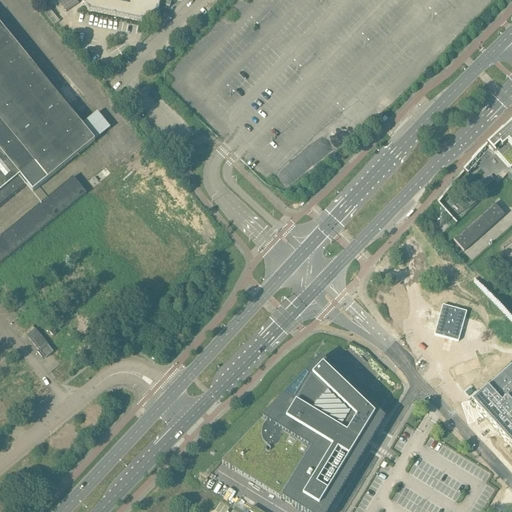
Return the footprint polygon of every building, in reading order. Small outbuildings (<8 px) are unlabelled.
[(79,4),(76,0),(63,0),(60,3),(66,12),(79,4)] [(81,0),(89,11),(142,22),(159,12),(161,0),(81,0)] [(55,26),(60,22),(49,10),(44,13),(55,26)] [(511,123),(510,125),(509,125),(487,147),(494,155),(496,154),(510,169),(511,166),(511,123)] [(469,177),(478,168),(473,164),(465,173),(469,177)] [(74,178),(0,233),(0,260),(87,196),(74,178)] [(454,241),(464,252),(467,249),(504,216),(494,205),(454,241)] [(443,306),(434,336),(449,340),(458,343),(467,314),(443,306)] [(45,358),(53,351),(35,329),(26,336),(45,358)] [(301,511),(329,511),(371,444),(385,420),(320,359),(221,463),(301,511)] [(511,367),(471,404),(487,422),(511,449),(511,367)]
